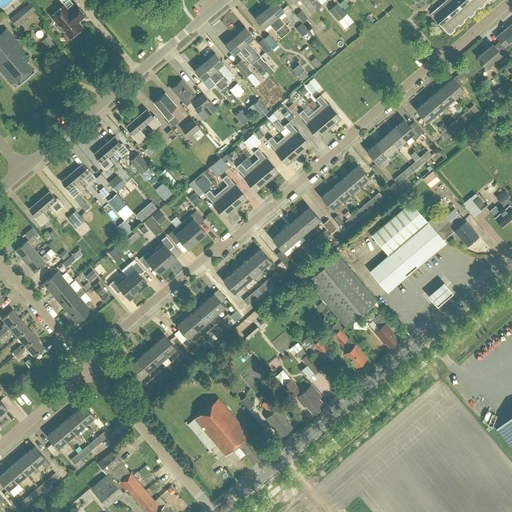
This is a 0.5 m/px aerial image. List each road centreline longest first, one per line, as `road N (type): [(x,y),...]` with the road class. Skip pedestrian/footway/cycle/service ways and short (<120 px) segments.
road 1 (residential): [(87,364),(510,0)]
road 2 (tertiary): [(219,511),(511,264)]
road 3 (unclassified): [(22,170),(224,0)]
road 4 (residential): [(211,511),(87,364)]
road 5 (residential): [(87,364),(0,259)]
road 6 (residential): [(0,447),(78,381),(87,364)]
